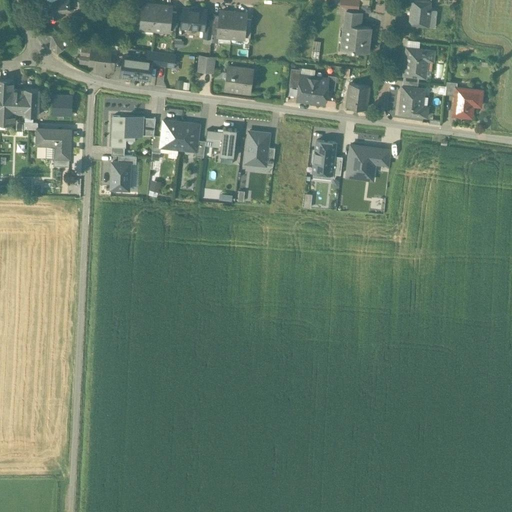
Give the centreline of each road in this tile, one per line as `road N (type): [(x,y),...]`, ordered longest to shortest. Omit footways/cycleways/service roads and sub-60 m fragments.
road 1 (residential): [(90,80),(71,511)]
road 2 (residential): [(90,80),(377,123)]
road 3 (residential): [(377,123),(511,141)]
road 4 (residential): [(391,0),(377,123)]
